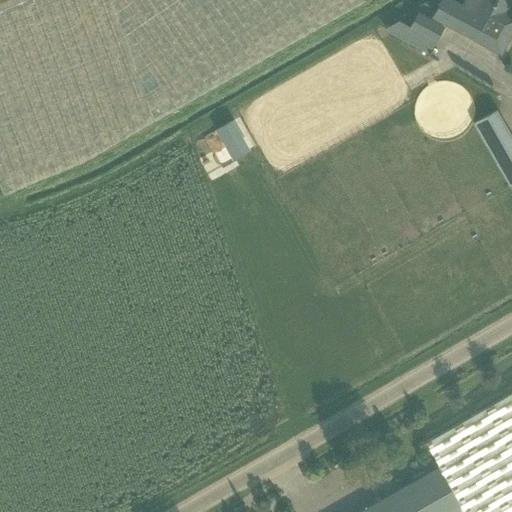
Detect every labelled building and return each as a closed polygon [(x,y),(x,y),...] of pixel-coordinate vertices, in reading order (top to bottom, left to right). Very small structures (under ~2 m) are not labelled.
[(0,186),(3,195),(75,164),(140,129),(364,0),(5,0),(0,2),(0,186)] [(511,0),(464,0),(462,5),(452,0),(440,0),(432,15),(500,53),(511,33),(508,31),(511,23),(511,14),(506,11),(511,0)] [(444,24),(418,10),(410,26),(399,19),(385,27),(430,52),(444,24)] [(479,93),(465,113),(482,124),(495,104),(479,93)] [(234,159),(253,149),(236,117),(217,127),(234,159)] [(511,511),(511,392),(425,442),(440,467),(360,511),(511,511)]
